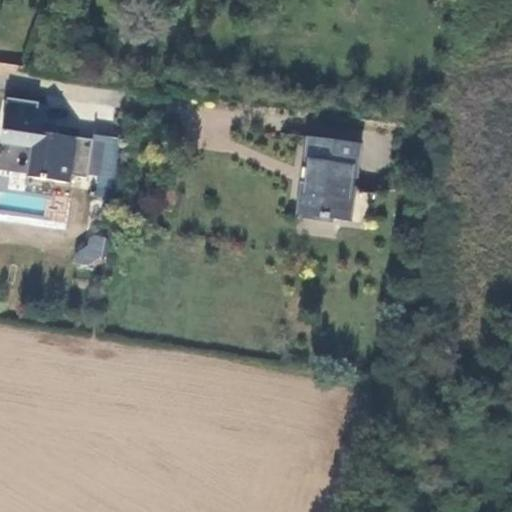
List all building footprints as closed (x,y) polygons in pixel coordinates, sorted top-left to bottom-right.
[(0,141),(30,147),(25,176),(67,182),(68,176),(87,179),(88,175),(100,177),(102,161),(90,160),(94,139),(58,133),(60,127),(35,123),(38,103),(7,98),(0,136),(0,141)] [(345,220),(356,142),(306,135),(303,159),(307,160),(304,181),(298,180),(294,206),(318,210),(318,216),(345,220)] [(94,139),(90,160),(102,161),(106,141),(94,139)] [(88,231),(76,258),(100,268),(111,241),(88,231)] [(406,400),(410,379),(395,376),(391,396),(406,400)]
